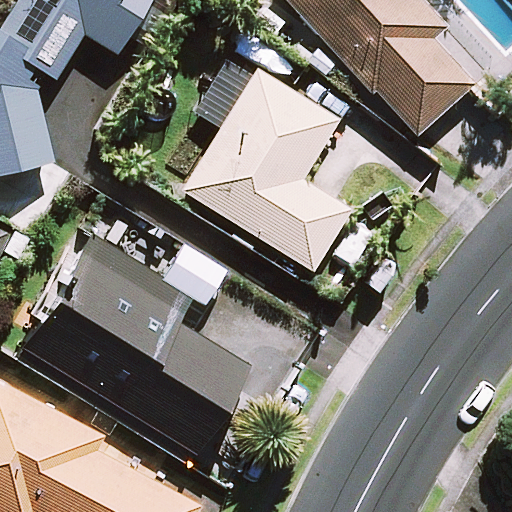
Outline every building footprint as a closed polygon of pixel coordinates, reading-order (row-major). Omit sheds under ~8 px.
[(0,172),(49,159),(27,63),(51,78),(79,32),(113,53),(145,0),(15,0),(0,24),(0,172)] [(282,0),(414,135),(470,81),(428,38),(442,24),(418,0),(282,0)] [(334,120),(253,70),(234,100),(214,88),(201,109),(221,122),(179,189),(308,269),(345,210),(297,179),(334,120)] [(188,295),(90,235),(22,346),(192,450),(245,364),(172,320),(188,295)] [(100,431),(0,377),(0,511),(190,511),(196,503),(92,447),(100,431)]
